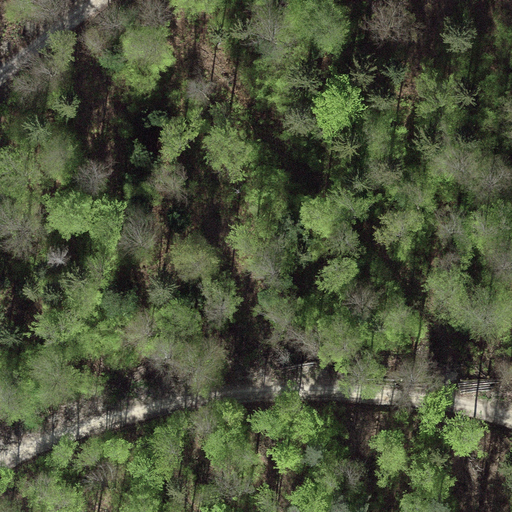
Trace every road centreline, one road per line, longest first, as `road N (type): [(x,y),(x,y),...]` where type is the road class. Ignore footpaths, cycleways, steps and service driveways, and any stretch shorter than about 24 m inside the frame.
road 1 (track): [(0,461),(116,418),(266,391),(421,399),(511,421)]
road 2 (track): [(99,0),(0,77)]
